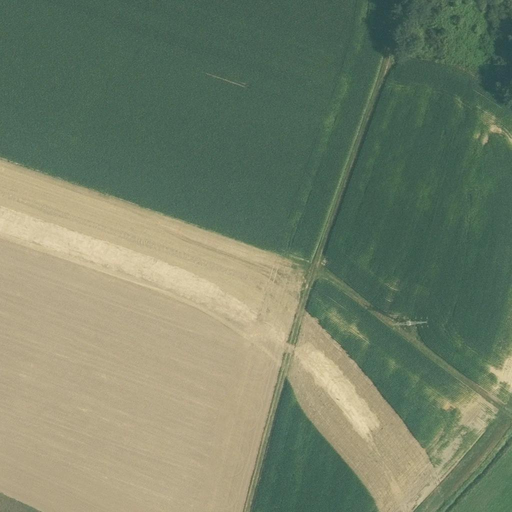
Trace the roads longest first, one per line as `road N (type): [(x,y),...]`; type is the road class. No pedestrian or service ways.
road 1 (track): [(402,0),(316,264),(251,511)]
road 2 (track): [(316,264),(511,413)]
